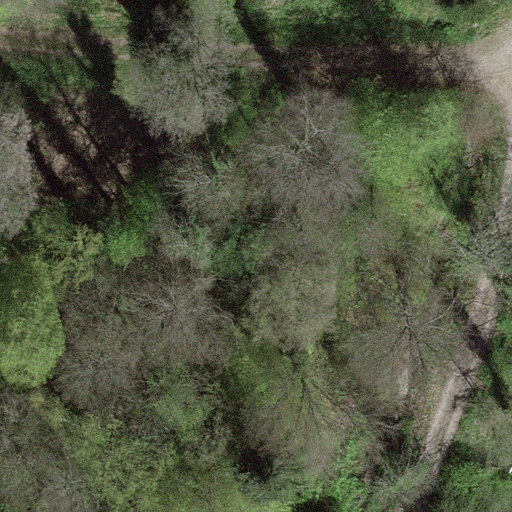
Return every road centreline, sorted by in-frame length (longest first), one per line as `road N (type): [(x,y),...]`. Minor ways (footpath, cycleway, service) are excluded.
road 1 (track): [(511,71),(0,28)]
road 2 (track): [(407,511),(511,188)]
